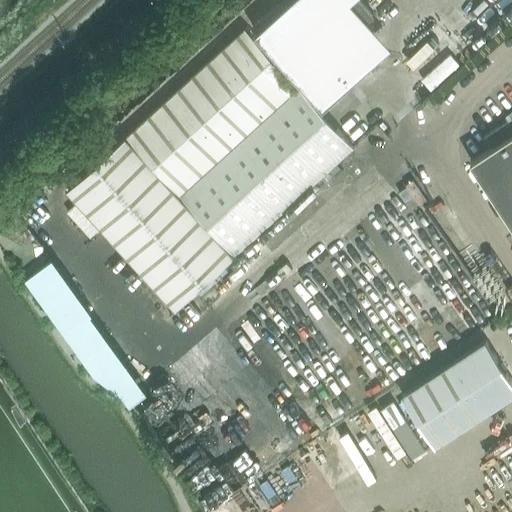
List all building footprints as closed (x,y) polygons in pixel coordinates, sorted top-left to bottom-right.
[(291,0),(256,32),(324,107),(381,55),(340,10),(351,0),(291,0)] [(176,307),(235,253),(354,146),(246,27),(68,189),(176,307)] [(511,116),(484,135),(492,146),(471,160),(511,223),(511,116)] [(18,220),(0,232),(0,235),(27,275),(47,261),(18,220)] [(47,261),(27,275),(96,370),(123,391),(131,402),(147,390),(52,258),(47,261)] [(511,379),(486,340),(402,395),(435,445),(511,394),(511,379)]
